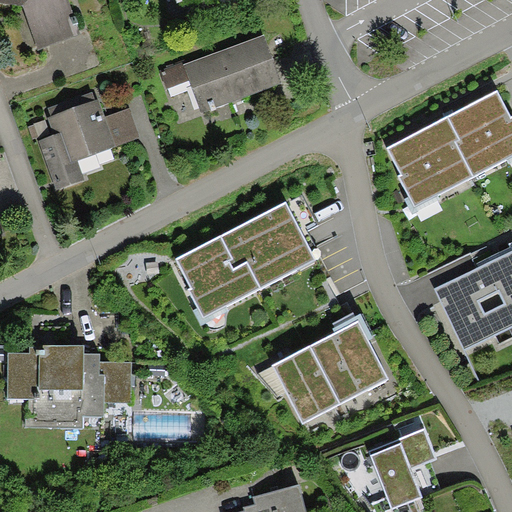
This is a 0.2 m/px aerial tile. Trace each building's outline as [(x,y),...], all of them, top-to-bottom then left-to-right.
[(67,0),(0,0),(20,4),(36,49),(80,34),(67,0)] [(282,84),(263,35),(184,65),(183,60),(159,69),(166,89),(189,81),(201,114),(282,84)] [(511,122),(498,95),(388,151),(417,207),(511,159),(511,122)] [(98,105),(53,122),(48,124),(54,139),(39,144),(57,192),(84,182),(77,165),(139,142),(127,110),(103,119),(98,105)] [(315,261),(285,204),(177,259),(207,316),(315,261)] [(511,255),(436,293),(465,354),(511,330),(511,255)] [(391,382),(362,326),(275,371),(303,426),(391,382)] [(28,403),(28,428),(82,428),(82,417),(103,417),(103,405),(133,405),(133,365),(105,365),(105,356),(85,356),(85,348),(28,348),(28,355),(6,355),(6,403),(28,403)] [(425,429),(368,451),(390,509),(423,497),(412,468),(436,459),(425,429)] [(245,511),(304,511),(299,488),(253,499),(255,510),(245,511)]
